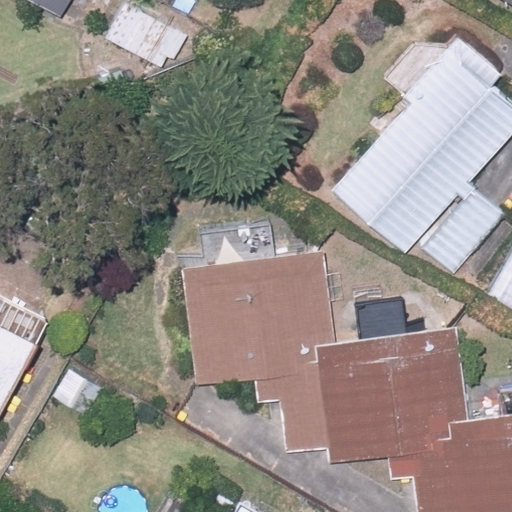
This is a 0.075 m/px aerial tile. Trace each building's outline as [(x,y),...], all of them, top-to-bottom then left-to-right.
[(511,0),(464,0),(511,26),(511,0)] [(511,114),(511,106),(434,46),(312,193),(395,262),(406,249),(440,278),(489,219),(451,188),(511,114)] [(268,406),(276,451),(313,453),(313,467),(378,466),(379,482),(404,482),(404,511),(511,511),(511,385),(484,385),(483,418),(455,417),(438,331),(400,334),(402,301),(341,301),(339,343),(318,342),(306,242),(263,243),(261,220),(193,224),(163,277),(164,316),(120,318),(121,379),(245,383),(244,404),(268,406)] [(511,314),(511,241),(505,238),(475,296),(511,314)] [(0,383),(37,322),(0,299),(0,383)] [(255,511),(209,486),(193,511),(255,511)]
